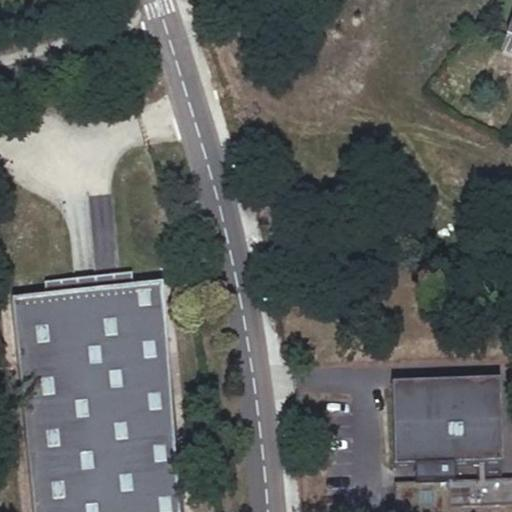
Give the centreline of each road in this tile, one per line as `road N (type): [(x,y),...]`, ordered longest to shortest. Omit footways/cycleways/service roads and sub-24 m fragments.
road 1 (unclassified): [(170,39),(242,309),(265,511)]
road 2 (unclassified): [(0,85),(170,39)]
